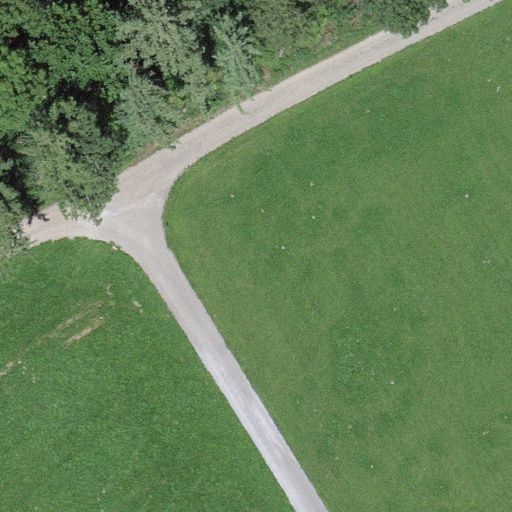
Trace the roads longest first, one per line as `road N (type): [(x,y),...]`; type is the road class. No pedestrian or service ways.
road 1 (track): [(477,0),(0,256)]
road 2 (track): [(116,194),(313,511)]
